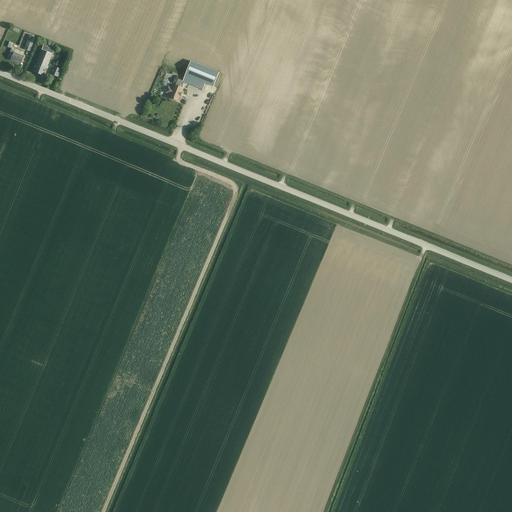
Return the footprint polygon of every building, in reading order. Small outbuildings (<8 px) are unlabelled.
[(24,49),(29,51),(35,37),(29,35),(24,49)] [(52,54),(54,49),(43,45),(41,50),(36,63),(32,72),(42,76),(45,69),(47,69),(49,66),(47,65),(52,54)] [(20,64),(23,57),(22,56),(24,52),(11,48),(8,56),(11,57),(10,60),(20,64)] [(213,88),(219,73),(192,62),(184,81),(184,82),(201,90),(204,84),(213,88)] [(58,77),(60,73),(61,70),(55,67),(52,74),(58,77)] [(166,92),(171,94),(169,97),(179,101),(181,96),(180,96),(182,93),(181,93),(183,89),(182,88),(184,82),(184,81),(178,79),(175,85),(174,85),(173,89),(168,87),(166,92)]
